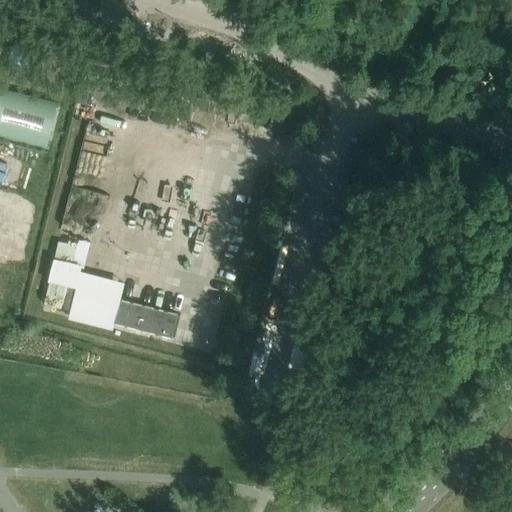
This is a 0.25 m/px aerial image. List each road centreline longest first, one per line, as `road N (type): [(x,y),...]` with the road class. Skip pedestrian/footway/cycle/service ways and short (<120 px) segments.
road 1 (unclassified): [(349,95),(258,37),(94,0)]
road 2 (unclassified): [(349,95),(511,129)]
road 3 (primary): [(511,398),(396,511)]
road 4 (unknown): [(308,247),(349,95)]
